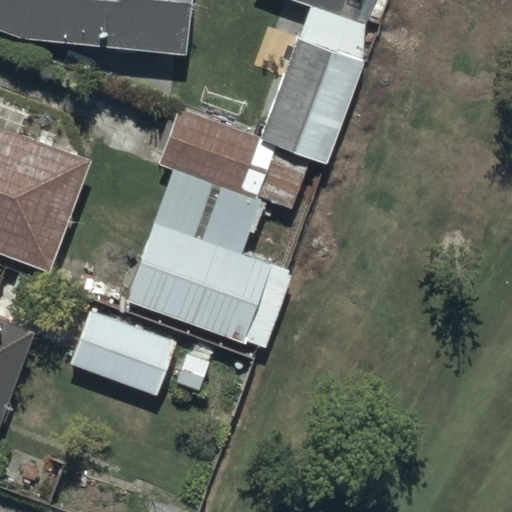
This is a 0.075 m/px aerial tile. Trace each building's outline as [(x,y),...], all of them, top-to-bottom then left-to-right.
[(0,0),(0,30),(23,39),(185,54),(189,0),(0,0)] [(377,0),(285,0),(366,30),(377,0)] [(364,65),(295,41),(261,139),(180,111),(160,168),(175,173),(130,300),(270,349),(297,272),(242,253),(261,199),(295,211),(312,163),(327,169),(364,65)] [(0,258),(46,276),(89,163),(0,129),(0,258)] [(176,344),(90,311),(70,365),(157,398),(164,379),(200,392),(211,363),(174,349),(176,344)] [(0,428),(34,334),(0,322),(0,428)]
